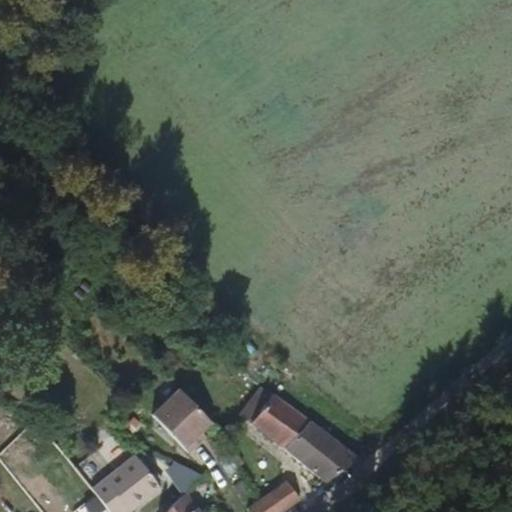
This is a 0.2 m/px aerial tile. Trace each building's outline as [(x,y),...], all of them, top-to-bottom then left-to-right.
[(202,426),(174,389),(145,411),(175,454),(198,440),(193,434),(202,426)] [(306,417),(265,390),(244,424),(279,449),(306,417)] [(306,417),(279,449),(296,461),(323,429),(306,417)] [(311,472),(337,439),(323,429),(296,461),(311,472)] [(326,483),(352,448),(337,439),(311,472),(323,481),(326,483)] [(141,462),(98,495),(110,511),(138,511),(142,509),(144,511),(166,495),(149,471),(141,462)] [(267,511),(277,511),(304,494),(287,476),(263,493),(258,498),(267,511)] [(267,511),(258,498),(250,505),(255,511),(267,511)]
